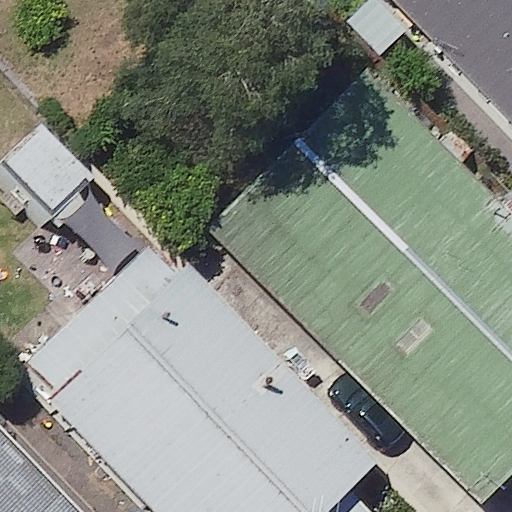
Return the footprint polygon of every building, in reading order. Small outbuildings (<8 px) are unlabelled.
[(511,0),(373,0),(511,142),(511,0)] [(468,511),(511,470),(511,251),(361,97),(207,247),(464,511),(468,511)] [(93,200),(32,134),(0,163),(0,188),(49,241),(93,200)] [(357,482),(140,257),(4,388),(123,511),(340,511),(333,504),(357,482)] [(41,511),(0,465),(0,511),(41,511)]
